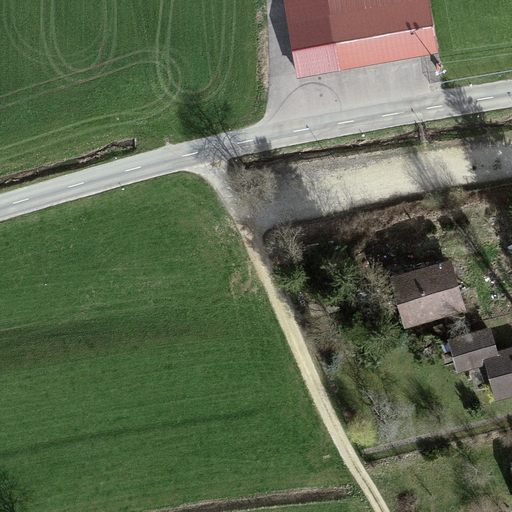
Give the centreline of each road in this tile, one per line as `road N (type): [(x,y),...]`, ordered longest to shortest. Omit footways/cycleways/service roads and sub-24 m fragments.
road 1 (tertiary): [(511,93),(300,129),(0,206)]
road 2 (track): [(208,150),(381,511)]
